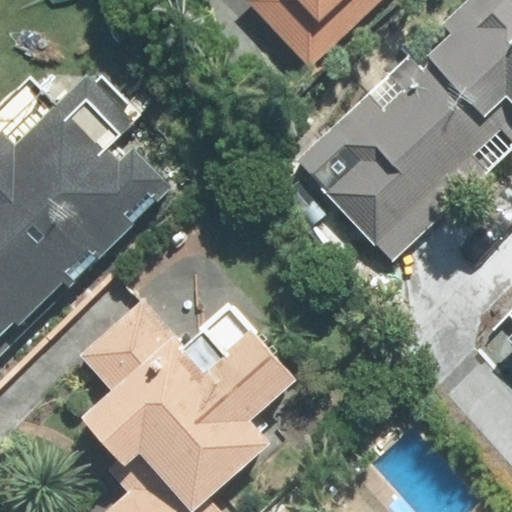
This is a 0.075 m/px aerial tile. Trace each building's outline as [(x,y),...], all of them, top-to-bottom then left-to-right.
[(307,67),(379,0),(245,0),(263,19),(245,35),(275,68),(293,52),(307,67)] [(511,0),(465,0),(438,27),(447,36),(416,66),(406,56),(292,166),(390,268),(511,152),(511,0)] [(0,355),(171,189),(119,135),(142,113),(103,74),(91,84),(82,73),(10,143),(0,133),(0,355)] [(267,160),(298,132),(281,114),(251,142),(267,160)] [(219,511),(202,491),(259,444),(238,418),(281,380),(219,307),(170,349),(160,338),(168,331),(140,298),(76,353),(104,386),(67,416),(127,487),(97,511),(219,511)]
